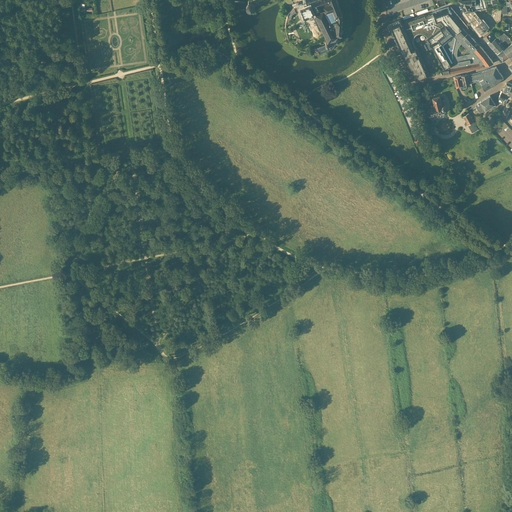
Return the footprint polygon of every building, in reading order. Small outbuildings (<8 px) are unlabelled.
[(92,0),(90,0),(92,7),(87,8),(87,9),(85,9),(85,8),(83,0),(79,0),(81,14),(84,14),(84,12),(86,12),(86,11),(87,11),(92,11),(92,12),(92,14),(95,13),(92,0)] [(342,18),(342,15),(341,13),(335,0),(308,0),(299,4),(298,4),(296,5),(295,6),(294,7),(294,8),(288,12),(287,17),(288,17),(291,18),(291,17),(292,14),(296,11),(296,12),(297,12),(299,11),(301,10),(302,14),(302,15),(305,15),(310,13),(311,15),(313,14),(317,21),(319,26),(321,30),(323,33),(324,35),(326,39),(327,41),(326,41),(325,41),(324,42),(325,43),(317,46),(319,51),(319,52),(331,46),(338,38),(338,37),(340,34),(341,34),(342,18)] [(479,0),(480,2),(477,3),(476,0),(465,0),(459,1),(465,12),(465,13),(480,9),(488,7),(486,0),(479,0)] [(250,3),(248,3),(247,4),(246,6),(246,7),(246,9),(247,11),(249,11),(250,12),(252,11),(253,10),(254,9),(255,7),(254,6),(254,5),(253,4),(252,3),(250,3)] [(489,18),(484,12),(487,11),(500,8),(499,4),(493,5),(491,6),(488,7),(480,9),(465,13),(475,26),(482,35),(488,28),(492,24),(489,22),(486,25),(484,22),(489,18)] [(452,13),(448,7),(425,15),(425,14),(414,18),(404,21),(405,23),(403,24),(400,18),(388,24),(400,50),(401,50),(414,75),(420,80),(429,75),(417,47),(416,47),(415,46),(414,44),(414,42),(414,40),(414,37),(415,36),(417,34),(419,33),(421,33),(426,34),(427,36),(428,38),(427,38),(433,48),(445,70),(445,72),(449,71),(450,73),(478,68),(485,66),(486,65),(487,65),(494,63),(487,53),(480,45),(468,32),(463,27),(457,21),(451,14),(452,13)] [(511,17),(509,18),(502,17),(501,23),(505,23),(505,24),(511,25),(511,17)] [(484,37),(489,44),(495,39),(490,32),(484,37)] [(489,44),(493,49),(500,43),(502,41),(503,42),(506,40),(508,43),(509,46),(511,44),(511,42),(511,41),(509,37),(504,33),(500,36),(497,38),(496,38),(495,39),(489,44)] [(504,47),(500,43),(493,49),(497,53),(504,47)] [(510,57),(504,50),(498,54),(503,61),(510,57)] [(504,77),(496,66),(476,73),(469,74),(471,81),(478,79),(478,80),(480,81),(485,90),(496,84),(504,77)] [(463,84),(471,83),(471,81),(469,74),(461,75),(463,84)] [(464,86),(463,84),(461,75),(454,77),(456,88),(464,86)] [(506,83),(502,91),(507,93),(508,92),(511,83),(510,83),(508,82),(506,82),(506,83)] [(504,101),(503,104),(505,105),(509,97),(511,98),(511,83),(508,92),(507,93),(507,95),(506,96),(504,101)] [(502,91),(499,98),(499,103),(503,104),(504,101),(506,96),(507,95),(507,93),(502,91)] [(432,105),(432,108),(429,109),(430,115),(445,112),(444,109),(445,109),(447,108),(447,107),(446,105),(444,105),(443,106),(443,107),(442,107),(440,96),(433,97),(435,105),(432,105)] [(490,96),(475,105),(480,113),(485,109),(486,110),(496,104),(490,96)] [(469,113),(463,117),(468,125),(471,130),(476,128),(474,122),(469,113)]
